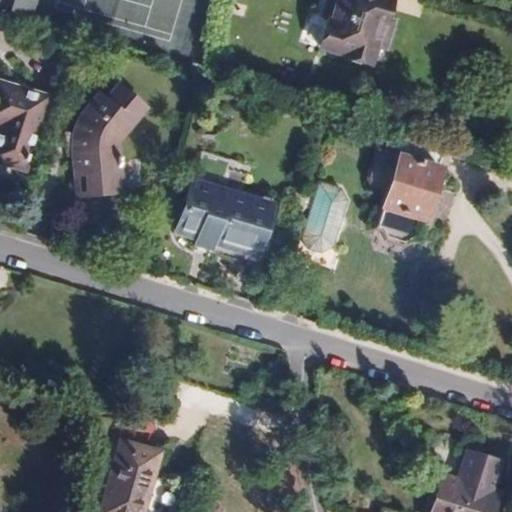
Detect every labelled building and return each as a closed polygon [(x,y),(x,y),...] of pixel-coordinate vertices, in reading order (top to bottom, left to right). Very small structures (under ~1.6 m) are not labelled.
[(385,0),(321,0),(316,18),(326,20),(317,51),(362,65),(368,61),(373,46),(383,49),(393,22),(380,19),(385,0)] [(0,161),(20,168),(43,102),(0,87),(0,161)] [(82,178),(84,195),(117,193),(114,172),(114,156),(116,143),(122,127),(140,108),(115,87),(102,102),(96,97),(83,115),(76,130),(72,149),(72,178),(82,178)] [(414,245),(442,157),(401,144),(396,158),(376,151),(367,182),(371,188),(385,192),(373,232),(379,234),(382,242),(401,249),(409,242),(414,245)] [(20,168),(0,161),(0,166),(18,172),(20,168)] [(340,190),(317,182),(298,238),(305,253),(317,256),(329,249),(344,204),(340,190)] [(266,213),(188,190),(176,231),(198,238),(195,247),(251,264),(266,213)] [(141,511),(158,456),(120,445),(101,511),(141,511)] [(441,477),(429,511),(489,511),(495,495),(441,477)]
